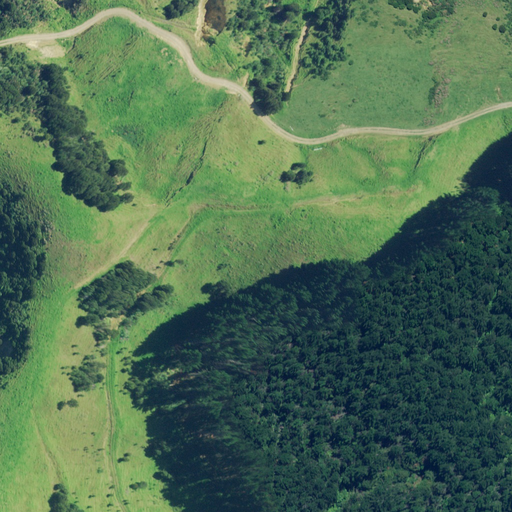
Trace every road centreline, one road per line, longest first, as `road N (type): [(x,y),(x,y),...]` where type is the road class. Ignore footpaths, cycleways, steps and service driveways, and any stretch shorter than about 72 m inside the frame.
road 1 (track): [(136,511),(123,486),(110,346),(198,208),(399,190),(455,124)]
road 2 (unclassified): [(0,43),(56,36),(122,11),(183,28),(212,42),(266,120),(313,144),(351,132),(426,132),(511,103)]
